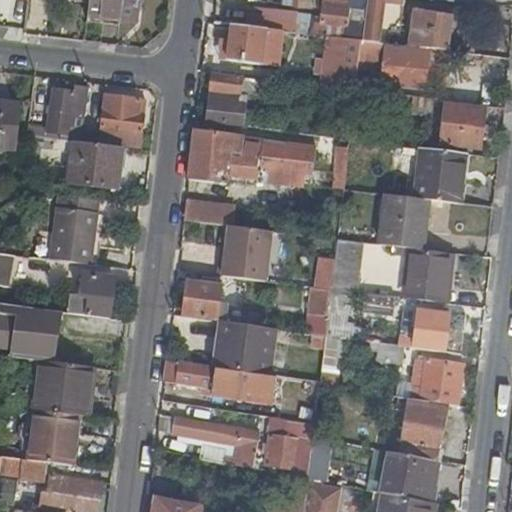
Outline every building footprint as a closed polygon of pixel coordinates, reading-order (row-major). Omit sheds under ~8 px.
[(138,0),(88,0),(87,16),(136,21),(138,0)] [(348,25),(346,38),(361,40),(363,40),(367,3),(362,2),(362,6),(350,5),(350,0),(324,0),(323,23),(348,25)] [(367,0),(367,3),(363,40),(366,41),(381,43),(386,2),(405,5),(405,0),(367,0)] [(268,9),(266,29),(278,30),(309,34),(311,14),(268,9)] [(426,43),(426,48),(434,49),(446,51),(448,51),(452,16),(415,12),(412,41),(426,43)] [(264,49),(266,29),(233,25),(230,59),(262,63),(264,49)] [(266,29),(264,49),(276,50),(278,30),(266,29)] [(429,90),(434,49),(426,48),(405,46),(381,43),(366,41),(363,40),(359,69),(389,73),(388,84),(429,90)] [(434,49),(429,90),(441,91),(446,51),(434,49)] [(500,70),(501,58),(492,56),(491,69),(500,70)] [(324,72),(322,86),(356,91),(356,90),(358,75),(324,72)] [(212,75),(207,122),(245,126),(247,105),(241,104),(243,78),(212,75)] [(378,82),(358,80),(356,90),(358,90),(377,93),(378,82)] [(76,86),(75,92),(55,90),(50,124),(31,122),(29,135),(60,139),(76,141),(85,142),(86,137),(83,137),(89,87),(76,86)] [(143,131),(146,100),(107,95),(101,142),(139,146),(141,131),(143,131)] [(20,105),(0,102),(0,147),(14,149),(20,105)] [(481,150),(485,107),(446,102),(441,145),(481,150)] [(343,125),(341,139),(350,140),(352,126),(343,125)] [(233,134),(196,130),(190,180),(257,188),(258,179),(303,185),(304,173),(311,173),(314,151),(315,142),(262,135),(261,140),(233,137),(233,134)] [(118,187),(123,147),(85,142),(76,141),(60,139),(59,149),(75,151),(71,181),(118,187)] [(328,153),(314,151),(311,173),(304,173),(303,185),(335,188),(339,149),(336,148),(335,156),(328,155),(328,153)] [(335,188),(344,189),(349,150),(339,149),(335,188)] [(426,149),(420,199),(434,201),(464,205),(470,155),(426,149)] [(60,195),(52,260),(72,262),(93,265),(100,199),(60,195)] [(390,195),(384,245),(393,246),(427,250),(434,201),(420,199),(390,195)] [(235,227),(237,208),(187,201),(185,216),(190,216),(189,222),(229,226),(235,227)] [(267,281),(273,232),(235,227),(229,226),(226,246),(225,259),(221,258),(219,275),(267,281)] [(358,292),(364,242),(340,239),(339,239),(339,240),(333,288),(333,289),(350,291),(358,292)] [(443,302),(450,253),(427,250),(393,246),(392,253),(412,256),(407,298),(443,302)] [(0,253),(0,286),(6,287),(13,255),(0,253)] [(73,295),(71,313),(111,318),(115,278),(83,274),(81,296),(73,295)] [(397,316),(399,280),(369,278),(367,314),(397,316)] [(184,315),(217,319),(221,280),(214,280),(213,285),(187,282),(184,315)] [(348,311),(350,291),(333,289),(333,290),(331,309),(348,311)] [(1,305),(0,309),(0,345),(13,348),(20,307),(1,305)] [(62,314),(20,307),(13,348),(11,356),(39,360),(55,362),(62,314)] [(426,338),(424,350),(461,355),(466,315),(419,309),(416,337),(426,338)] [(225,340),(222,369),(266,376),(269,359),(272,360),(276,330),(222,322),(220,339),(225,340)] [(333,386),(338,339),(327,337),(321,384),(333,386)] [(225,340),(220,339),(217,368),(222,369),(225,340)] [(398,347),(376,344),(374,362),(396,365),(398,347)] [(35,395),(33,409),(39,410),(81,415),(82,415),(85,397),(92,398),(96,367),(55,362),(39,360),(35,395)] [(273,397),(276,378),(266,376),(222,369),(217,368),(168,361),(165,381),(226,390),(225,397),(237,399),(238,392),(273,397)] [(465,366),(428,361),(427,363),(417,362),(414,385),(424,386),(422,400),(459,406),(465,366)] [(414,385),(400,383),(397,396),(422,400),(424,386),(414,385)] [(194,391),(164,386),(163,400),(192,404),(194,391)] [(12,407),(33,409),(35,395),(25,394),(13,393),(12,407)] [(85,397),(82,415),(89,416),(92,398),(85,397)] [(409,399),(400,454),(438,462),(448,405),(409,399)] [(272,403),(270,417),(273,418),(316,424),(318,410),(272,403)] [(39,410),(34,460),(48,462),(76,465),(81,415),(39,410)] [(226,456),(225,462),(254,468),(260,434),(177,418),(175,432),(242,446),(240,459),(226,456)] [(299,440),(314,442),(315,437),(316,424),(273,418),(266,465),(295,469),(299,440)] [(226,456),(206,452),(205,459),(225,462),(226,456)] [(390,452),(383,493),(386,494),(431,503),(438,462),(400,454),(390,452)] [(45,481),(48,462),(34,460),(24,459),(3,456),(1,475),(45,481)] [(317,465),(315,480),(321,481),(333,483),(335,468),(317,465)] [(45,491),(41,511),(98,511),(103,483),(52,474),(49,492),(45,491)] [(207,491),(204,505),(215,507),(238,511),(305,511),(306,510),(310,479),(289,475),(284,494),(295,497),(293,509),(207,491)] [(321,486),(321,481),(315,480),(310,479),(306,510),(316,511),(337,511),(341,490),(321,486)] [(386,494),(382,511),(434,511),(436,504),(431,503),(386,494)] [(199,511),(201,505),(158,496),(154,511),(199,511)]
